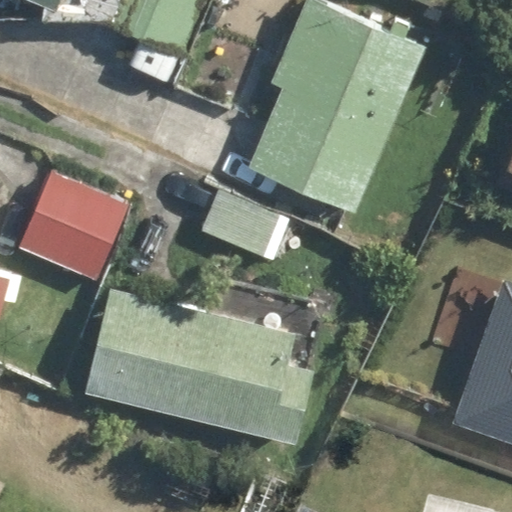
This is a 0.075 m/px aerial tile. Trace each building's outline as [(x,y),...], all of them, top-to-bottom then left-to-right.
[(213,0),(119,0),(113,16),(194,49),(213,0)] [(442,36),(359,0),(315,0),(283,74),(296,79),(262,156),(369,202),(442,36)] [(59,162),(25,242),(106,277),(140,197),(59,162)] [(290,207),(226,180),(208,223),(272,249),(290,207)] [(311,321),(124,278),(99,386),(313,435),(330,363),(303,357),(311,321)] [(511,283),(464,416),(511,433),(511,283)] [(208,511),(238,467),(207,447),(175,494),(201,511),(208,511)]
